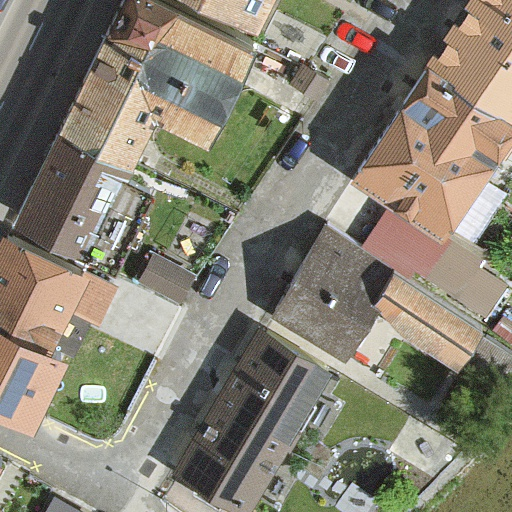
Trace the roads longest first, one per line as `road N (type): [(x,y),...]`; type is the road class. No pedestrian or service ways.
road 1 (residential): [(438,0),(119,485),(0,430)]
road 2 (secondary): [(55,0),(0,113)]
